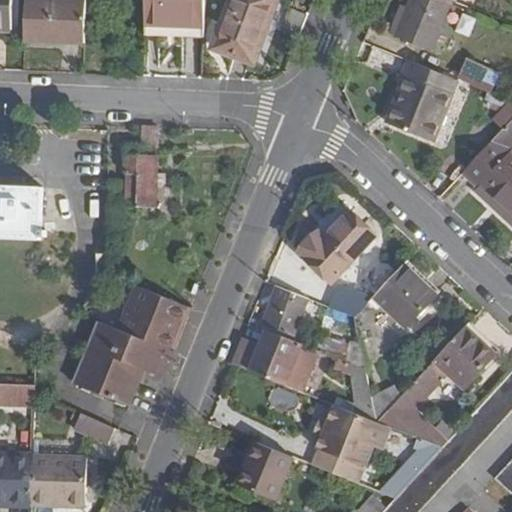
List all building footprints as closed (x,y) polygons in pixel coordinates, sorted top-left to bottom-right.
[(0,0),(0,32),(11,33),(12,0),(0,0)] [(86,0),(25,0),(24,42),(85,45),(86,0)] [(205,0),(146,0),(146,26),(204,28),(205,0)] [(255,65),(278,0),(231,0),(213,50),(255,65)] [(399,38),(433,52),(453,1),(450,0),(413,0),(411,8),(399,38)] [(399,38),(411,8),(401,4),(389,34),(399,38)] [(293,9),(286,29),(302,35),(310,16),(293,9)] [(388,125),(435,144),(458,81),(411,62),(404,79),(405,79),(388,125)] [(491,93),(498,78),(467,65),(461,79),(491,93)] [(511,102),(495,120),(505,130),(511,122),(511,102)] [(511,122),(505,130),(500,135),(465,174),(481,188),(483,185),(511,212),(511,122)] [(157,174),(158,129),(143,128),(142,144),(125,144),(124,174),(109,173),(111,231),(122,231),(122,208),(157,208),(157,183),(165,183),(165,174),(157,174)] [(0,240),(41,242),(43,190),(0,188),(0,240)] [(325,237),(320,233),(301,253),(333,284),(377,238),(350,211),(325,237)] [(438,297),(405,266),(376,298),(408,328),(438,297)] [(100,322),(100,324),(163,349),(160,356),(170,360),(191,309),(137,287),(120,330),(100,322)] [(265,325),(296,337),(309,300),(278,288),(265,325)] [(367,307),(357,297),(341,313),(356,319),(367,307)] [(131,406),(148,361),(167,368),(170,360),(160,356),(163,349),(100,324),(76,385),(131,406)] [(498,356),(467,328),(404,397),(380,423),(394,429),(399,431),(450,374),(466,389),(498,356)] [(287,344),(263,334),(258,344),(244,339),(233,365),(285,386),(303,393),(317,356),(299,349),(287,344)] [(347,363),(352,342),(322,340),(318,352),(347,363)] [(361,344),(352,342),(347,363),(353,365),(367,371),(365,362),(361,344)] [(0,383),(1,383),(9,384),(30,385),(37,385),(39,356),(0,354),(0,383)] [(353,365),(350,377),(369,382),(367,371),(353,365)] [(369,382),(350,377),(358,414),(378,422),(373,398),(369,382)] [(511,378),(389,511),(419,511),(511,410),(511,378)] [(37,394),(37,385),(30,385),(9,384),(1,383),(0,398),(0,403),(36,404),(37,394)] [(396,386),(373,398),(378,422),(380,423),(404,397),(396,386)] [(291,410),(297,398),(273,387),(267,400),(291,410)] [(394,429),(334,407),(328,423),(321,420),(315,435),(323,438),(318,449),(368,468),(376,445),(386,449),(394,429)] [(86,416),(79,412),(73,429),(80,432),(86,416)] [(113,428),(86,416),(80,432),(107,443),(113,428)] [(239,486),(278,501),(295,459),(256,443),(239,486)] [(412,468),(419,474),(443,449),(428,443),(408,464),(412,468)] [(0,496),(33,497),(34,469),(34,457),(34,456),(0,454),(0,496)] [(34,457),(34,469),(33,497),(32,506),(66,508),(67,504),(87,505),(88,459),(34,457)] [(511,467),(500,480),(511,491),(511,467)] [(412,468),(385,493),(396,498),(419,474),(412,468)] [(33,497),(0,496),(0,506),(32,507),(32,506),(33,497)] [(374,497),(360,511),(383,511),(386,509),(374,497)]
